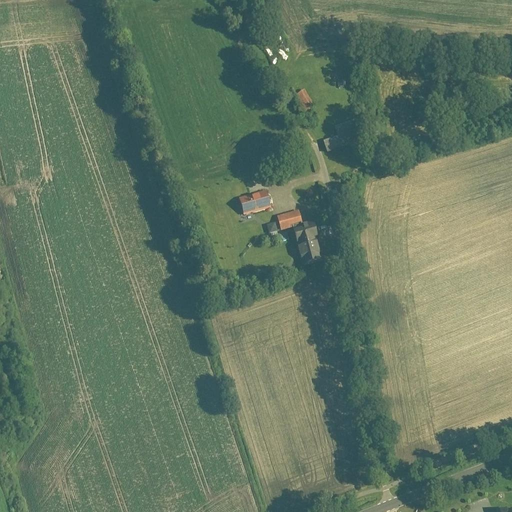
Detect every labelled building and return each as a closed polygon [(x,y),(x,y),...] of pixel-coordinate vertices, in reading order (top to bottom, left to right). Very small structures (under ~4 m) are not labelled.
[(311,94),(299,100),(309,116),(320,109),(311,94)] [(361,121),(335,130),(338,140),(364,132),(361,121)] [(325,145),(329,156),(361,145),(358,134),(325,145)] [(240,203),(244,218),(273,210),(269,195),(240,203)] [(279,220),(282,234),(304,228),(300,214),(279,220)] [(317,228),(294,236),(305,269),(328,261),(317,228)]
